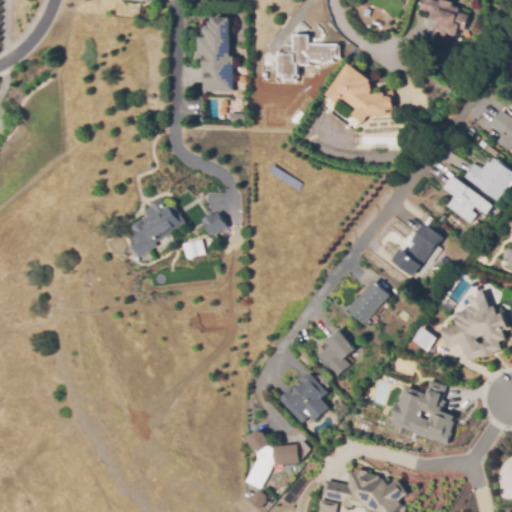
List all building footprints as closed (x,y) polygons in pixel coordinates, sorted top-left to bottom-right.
[(449,47),(431,41),(438,21),(429,19),(431,13),(420,10),(423,0),(434,0),(441,2),(441,0),(444,0),(455,3),(453,6),(461,9),(460,12),(470,16),(465,32),(459,30),(457,37),(453,35),(449,47)] [(202,56),(198,56),(198,32),(203,32),(203,23),(207,20),(209,20),(209,16),(212,16),(212,12),(230,12),(230,53),(233,53),(234,90),(203,91),(202,56)] [(310,66),(311,35),(293,34),(293,45),(280,45),(279,79),(298,80),(298,65),(310,66)] [(326,94),(350,60),(372,77),(370,79),(372,81),(374,92),(385,90),(385,92),(393,91),(396,116),(379,118),(379,115),(368,116),(363,123),(351,115),(357,108),(341,96),(337,102),(326,94)] [(511,146),(510,145),(507,149),(499,143),(504,136),(491,126),(503,111),(511,118),(511,146)] [(230,112),(248,113),(248,124),(230,123),(230,112)] [(484,149),(479,145),(482,141),(487,144),(484,149)] [(495,158),(485,150),(488,146),(499,153),(495,158)] [(511,182),(496,202),(465,178),(475,165),(482,170),(489,162),(491,164),(495,159),(511,172),(511,182)] [(470,224),(448,207),(455,197),(445,189),(455,177),(493,206),(486,215),(476,207),(473,211),(478,215),(470,224)] [(163,198),(167,205),(169,204),(170,207),(174,204),(175,207),(178,211),(185,222),(154,241),(156,244),(138,256),(136,252),(129,241),(131,240),(128,236),(136,231),(135,229),(132,224),(148,215),(144,209),(163,198)] [(217,211),(221,219),(227,226),(213,235),(211,233),(210,234),(205,229),(200,219),(211,213),(212,215),(217,211)] [(480,225),(474,220),(480,212),(486,216),(480,225)] [(416,277),(394,261),(402,250),(407,253),(414,243),(413,242),(427,224),(445,238),(416,277)] [(183,244),(202,239),(205,254),(186,258),(183,244)] [(365,325),(349,311),(377,281),(392,296),(365,325)] [(462,342),(448,346),(443,331),(460,326),(458,321),(467,318),(466,313),(471,311),(470,309),(475,307),(478,315),(495,309),(497,317),(504,315),(508,328),(501,330),(504,338),(498,340),(500,349),(492,351),(493,353),(483,356),(482,354),(470,358),(468,349),(465,350),(462,342)] [(428,351),(437,337),(422,327),(413,341),(428,351)] [(336,378),(319,356),(332,347),(327,341),(342,330),(358,351),(347,359),(352,366),(336,378)] [(303,424),(282,400),(290,393),(291,393),(293,392),(294,393),(296,392),(295,390),(302,384),(303,386),(305,384),(304,382),(305,381),(304,380),(311,374),(312,375),(313,374),(330,393),(323,400),(331,409),(315,423),(310,418),(303,424)] [(452,443),(395,421),(410,382),(430,389),(433,379),(450,385),(442,408),(459,414),(457,419),(460,420),(452,443)] [(263,490),(248,482),(260,460),(253,436),(259,432),(266,433),(273,445),(277,447),(302,446),(302,444),(310,445),(305,465),(277,465),(274,469),(263,490)] [(325,481),(348,485),(350,474),(356,475),(356,470),(369,472),(368,475),(380,477),(380,480),(384,481),(389,487),(399,480),(408,495),(398,502),(401,507),(406,507),(405,511),(367,511),(365,508),(352,506),(352,509),(342,508),(342,505),(337,505),(337,501),(322,499),(323,491),(325,481)] [(251,499),(247,496),(250,491),(255,495),(251,499)] [(263,510),(252,501),(258,493),(264,493),(269,497),(269,502),(263,510)] [(319,511),(321,502),(337,505),(335,511),(319,511)]
